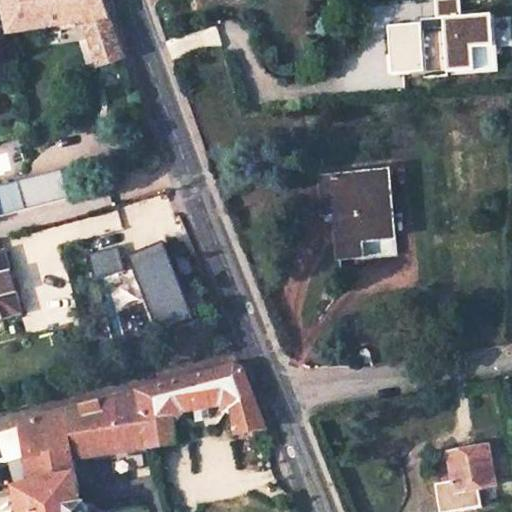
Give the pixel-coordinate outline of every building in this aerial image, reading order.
[(0,0),(0,7),(7,36),(83,24),(96,69),(105,67),(111,87),(127,81),(116,49),(99,0),(0,0)] [(84,53),(65,57),(69,78),(88,72),(84,53)] [(0,217),(66,200),(58,171),(0,186),(0,217)] [(382,174),(315,180),(317,207),(335,206),(336,218),(329,217),(333,265),(358,263),(357,247),(388,244),(382,174)] [(192,321),(165,242),(128,254),(155,334),(192,321)] [(126,269),(118,244),(87,255),(96,280),(107,276),(126,269)] [(0,320),(19,316),(0,251),(0,320)] [(84,511),(84,508),(79,510),(74,476),(71,463),(149,450),(174,446),(169,419),(180,408),(217,403),(231,413),(235,437),(263,433),(240,372),(231,370),(19,425),(29,487),(15,490),(19,511),(84,511)] [(485,450),(448,457),(454,491),(439,494),(442,511),(484,511),(480,491),(492,489),(485,450)]
